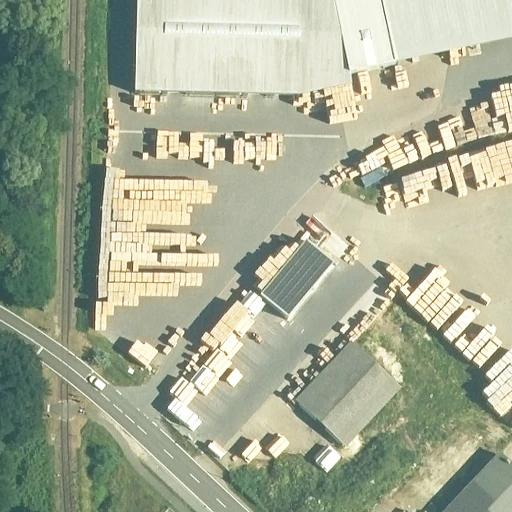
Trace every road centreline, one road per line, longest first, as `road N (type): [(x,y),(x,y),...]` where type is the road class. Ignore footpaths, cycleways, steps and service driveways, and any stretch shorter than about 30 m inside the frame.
road 1 (secondary): [(226,511),(63,362),(0,324)]
road 2 (unknown): [(310,200),(420,228),(481,210)]
